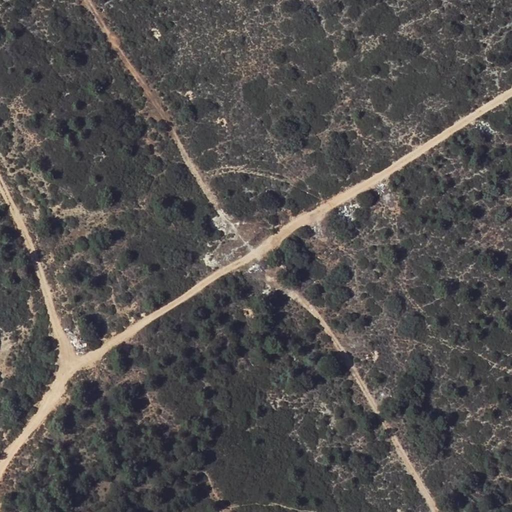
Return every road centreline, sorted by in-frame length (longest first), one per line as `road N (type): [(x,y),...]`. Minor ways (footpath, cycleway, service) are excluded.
road 1 (track): [(439,511),(317,308),(268,277),(247,252),(86,0)]
road 2 (track): [(511,92),(247,252),(67,373)]
road 3 (track): [(0,175),(64,322),(67,373)]
